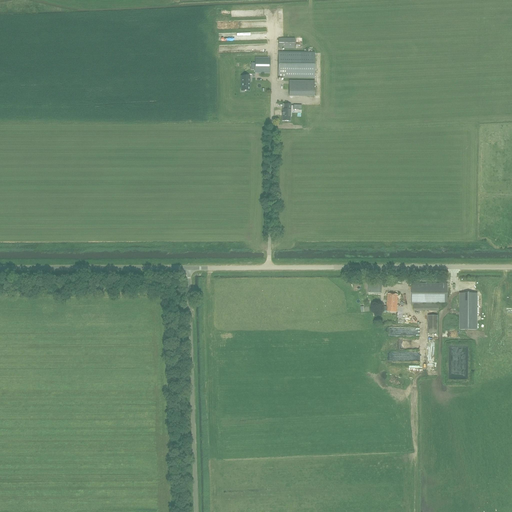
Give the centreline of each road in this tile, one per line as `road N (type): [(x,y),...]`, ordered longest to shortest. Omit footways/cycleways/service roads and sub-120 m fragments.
road 1 (unclassified): [(195,511),(188,268)]
road 2 (unclassified): [(511,267),(270,269)]
road 3 (unclassified): [(188,268),(0,267)]
road 4 (unclassified): [(270,269),(273,125)]
